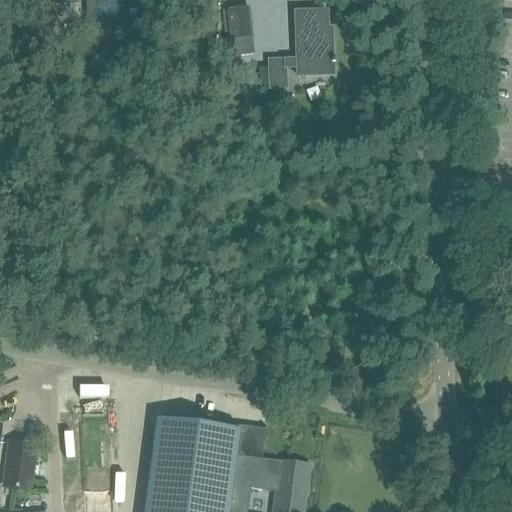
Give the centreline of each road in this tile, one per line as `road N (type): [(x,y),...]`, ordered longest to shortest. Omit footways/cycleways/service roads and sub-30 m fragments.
road 1 (unclassified): [(456,425),(0,347)]
road 2 (unclassified): [(456,425),(431,0)]
